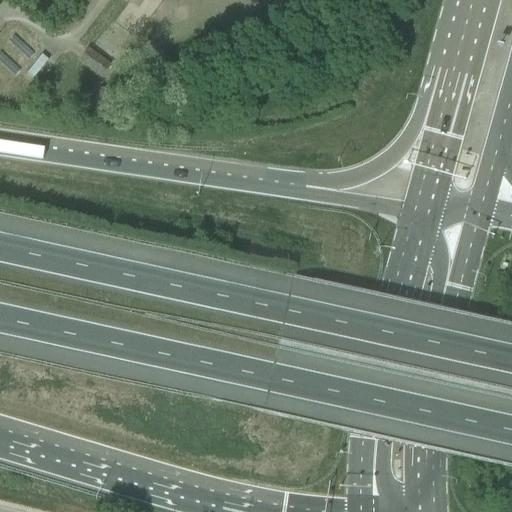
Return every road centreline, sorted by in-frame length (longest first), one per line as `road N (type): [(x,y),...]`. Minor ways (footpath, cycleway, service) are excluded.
road 1 (motorway): [(0,320),(511,433)]
road 2 (motorway): [(511,361),(0,250)]
road 3 (motorway): [(323,195),(0,146)]
road 4 (primary): [(418,210),(372,387),(361,511)]
road 5 (primary): [(432,511),(438,368),(480,213)]
road 6 (motorway): [(0,440),(197,501),(263,511)]
road 7 (motorway): [(446,101),(395,156),(323,195)]
road 8 (primary): [(480,213),(511,92)]
